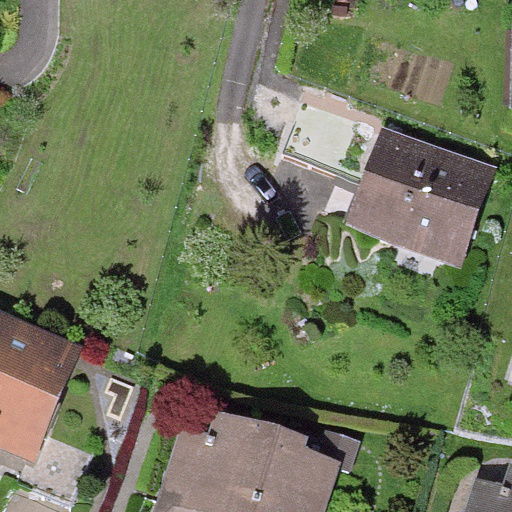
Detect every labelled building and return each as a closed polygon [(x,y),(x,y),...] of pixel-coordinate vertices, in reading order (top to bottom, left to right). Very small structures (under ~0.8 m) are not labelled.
[(279,155),(359,187),(383,125),(304,94),(279,155)] [(359,187),(346,222),(460,265),(497,167),(383,125),(359,187)] [(0,446),(35,462),(84,347),(0,309),(0,446)] [(310,436),(218,410),(210,434),(182,426),(159,501),(155,511),(326,511),(340,469),(342,462),(322,452),(306,446),(310,436)] [(327,432),(322,452),(342,462),(340,469),(351,474),(361,443),(327,432)] [(477,477),(465,511),(511,511),(511,463),(510,463),(503,483),(477,477)]
